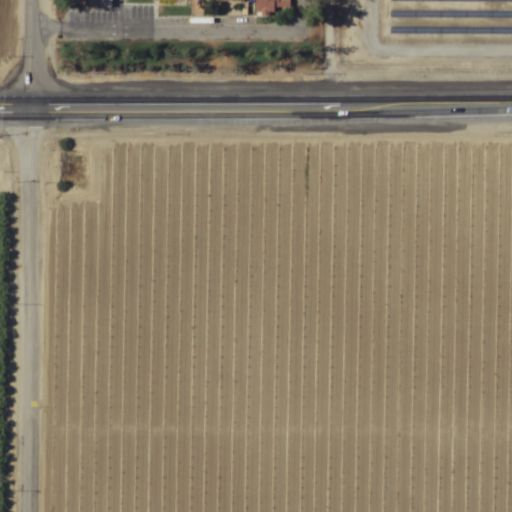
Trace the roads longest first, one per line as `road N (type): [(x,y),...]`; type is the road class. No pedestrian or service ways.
road 1 (trunk): [(511,103),(0,107)]
road 2 (residential): [(23,511),(26,0)]
